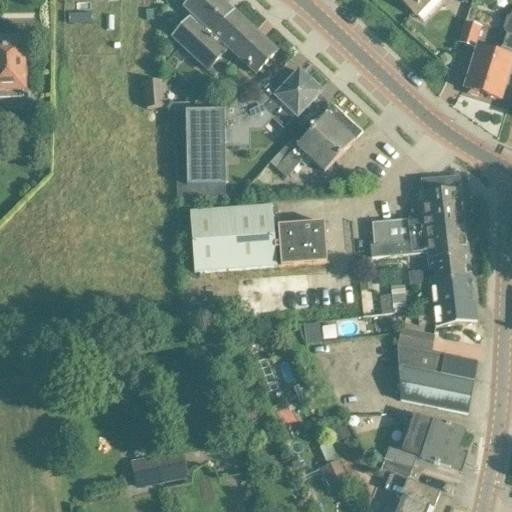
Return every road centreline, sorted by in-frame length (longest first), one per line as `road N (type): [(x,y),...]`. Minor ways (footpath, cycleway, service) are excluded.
road 1 (tertiary): [(481,511),(511,210)]
road 2 (secondary): [(511,171),(435,124),(301,0)]
